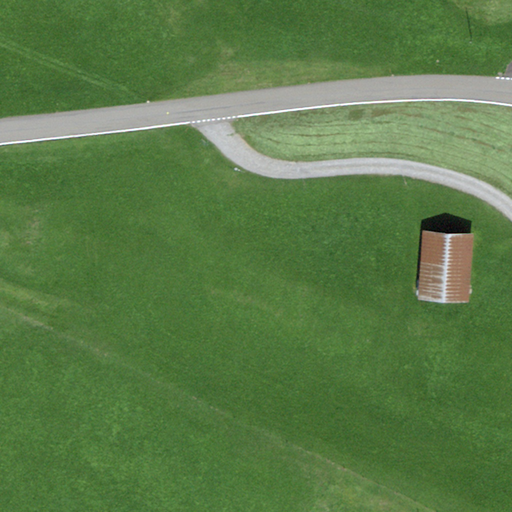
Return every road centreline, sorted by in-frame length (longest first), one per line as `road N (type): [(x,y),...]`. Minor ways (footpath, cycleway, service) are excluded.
road 1 (primary): [(0,132),(382,88),(511,93)]
road 2 (track): [(511,210),(424,170),(296,170),(256,162),(218,131),(209,107)]
